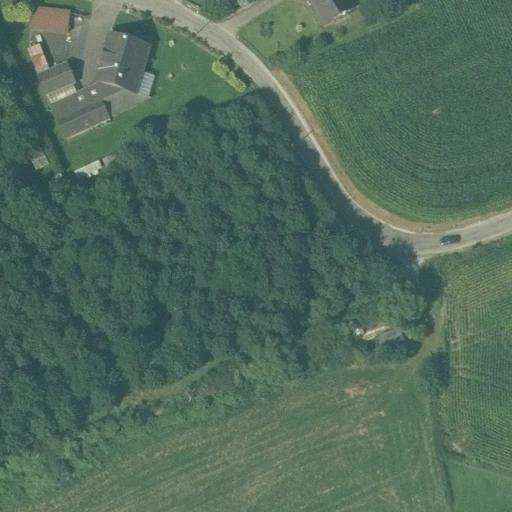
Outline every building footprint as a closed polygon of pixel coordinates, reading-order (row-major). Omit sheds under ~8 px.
[(306,0),(324,28),(354,10),(353,9),(349,11),(341,0),(306,0)] [(78,10),(40,4),(38,25),(76,31),(78,10)] [(148,49),(110,36),(96,82),(102,84),(134,94),(136,95),(137,93),(136,93),(141,74),(141,73),(148,49)] [(38,47),(29,50),(40,77),(48,73),(38,47)] [(40,77),(39,77),(46,95),(47,95),(74,83),(66,65),(48,73),(40,77)] [(74,83),(47,95),(52,107),(78,94),(74,83)] [(78,94),(52,107),(66,139),(109,119),(104,108),(134,94),(102,84),(85,91),(78,94)]
